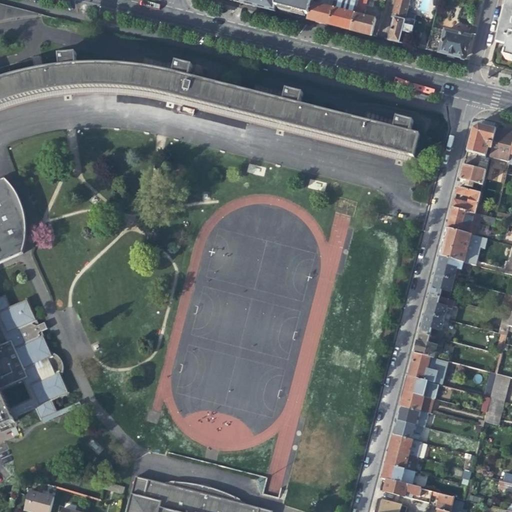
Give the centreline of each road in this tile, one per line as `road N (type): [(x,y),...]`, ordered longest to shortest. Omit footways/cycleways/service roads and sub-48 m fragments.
road 1 (residential): [(358,511),(465,88)]
road 2 (residential): [(170,13),(465,88)]
